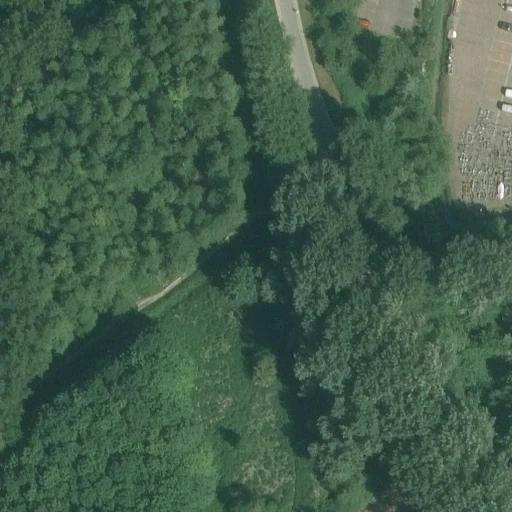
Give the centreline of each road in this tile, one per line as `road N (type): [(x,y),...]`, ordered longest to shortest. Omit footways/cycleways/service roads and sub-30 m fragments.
road 1 (unclassified): [(414,511),(340,182),(285,0)]
road 2 (unknown): [(207,0),(251,218)]
